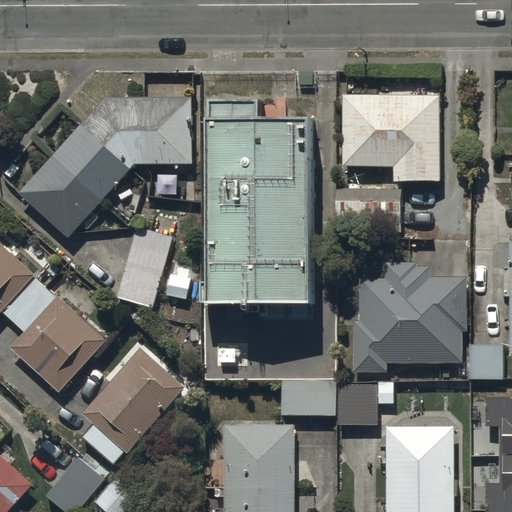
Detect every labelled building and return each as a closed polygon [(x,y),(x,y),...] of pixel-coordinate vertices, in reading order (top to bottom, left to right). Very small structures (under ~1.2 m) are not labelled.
[(444,101),(347,101),(346,172),(398,172),(398,187),(444,187),(444,101)] [(190,103),(103,102),(20,201),(69,242),(124,177),(189,177),(190,103)] [(217,128),(213,128),(213,312),(317,312),(318,128),(267,128),(267,108),(217,107),(217,128)] [(404,194),(339,193),(339,238),(404,238),(404,194)] [(120,305),(154,314),(175,238),(142,229),(120,305)] [(60,301),(58,304),(35,282),(38,279),(0,243),(0,319),(5,314),(28,336),(13,352),(61,396),(108,346),(60,301)] [(431,282),(431,271),(415,271),(415,268),(387,267),(387,285),(360,285),(359,325),(354,325),(354,378),(388,378),(388,368),(465,368),(465,336),(468,336),(469,282),(431,282)] [(507,348),(472,348),(472,383),(506,384),(507,348)] [(122,460),(125,462),(186,397),(141,355),(80,420),(92,431),(81,443),(111,472),(122,460)] [(390,385),(281,384),(281,422),(390,422),(390,385)] [(511,511),(511,401),(489,402),(489,424),(501,424),(501,486),(488,486),(488,511),(511,511)] [(298,511),(298,430),(226,430),(225,511),(298,511)] [(458,511),(459,430),(387,430),(386,511),(458,511)] [(0,511),(11,511),(33,490),(0,459),(0,511)] [(85,462),(49,500),(62,511),(79,511),(106,483),(85,462)] [(126,477),(98,507),(104,511),(130,511),(146,496),(126,477)]
